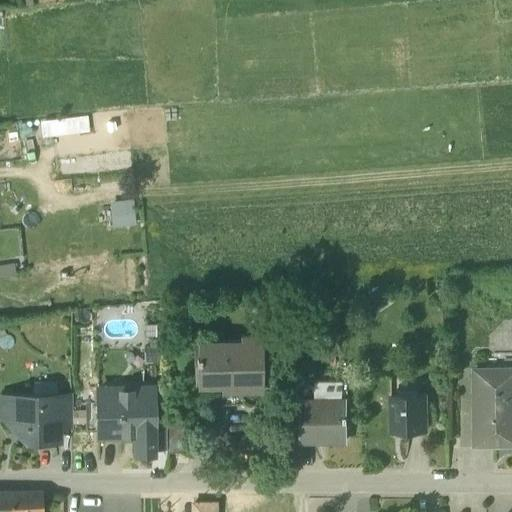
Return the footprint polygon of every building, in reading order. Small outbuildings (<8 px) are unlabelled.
[(36,132),(86,130),(86,114),(35,116),(36,132)] [(132,197),(107,198),(108,225),(133,224),(132,197)] [(0,272),(11,272),(11,263),(0,263),(0,272)] [(500,322),(485,304),(471,315),(486,333),(500,322)] [(261,388),(260,334),(240,334),(240,346),(222,346),(222,341),(197,341),(197,356),(196,356),(196,361),(197,361),(197,383),(222,383),(226,383),(229,379),(234,379),(236,383),(240,382),(240,388),(261,388)] [(511,367),(475,368),(476,442),(494,442),(494,436),(511,435),(511,367)] [(153,387),(98,388),(98,435),(135,434),(135,450),(153,450),(153,387)] [(425,393),(392,394),(393,430),(426,429),(425,393)] [(58,395),(18,395),(0,413),(0,414),(23,438),(38,437),(38,440),(58,440),(58,426),(58,395)] [(71,395),(58,395),(58,426),(72,426),(71,395)] [(346,440),(345,399),(298,400),(299,440),(346,440)] [(192,453),(192,423),(166,423),(166,453),(192,453)] [(511,435),(494,436),(494,442),(476,442),(477,448),(511,447),(511,435)] [(10,492),(0,491),(0,511),(10,511),(11,493),(10,492)] [(42,511),(42,493),(11,493),(10,511),(42,511)]
